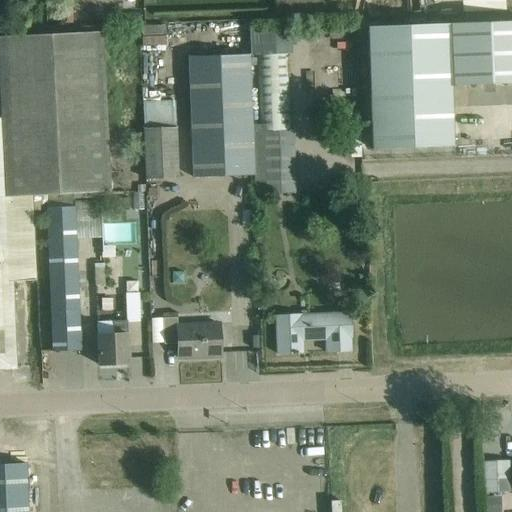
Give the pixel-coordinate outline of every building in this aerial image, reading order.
[(337,3),(325,4),(326,15),(338,15),(337,3)] [(73,7),(62,7),(62,17),(73,17),(73,7)] [(141,12),(129,13),(129,21),(141,20),(141,12)] [(132,21),(132,41),(157,41),(156,21),(132,21)] [(372,150),(452,147),(450,86),(511,84),(511,22),(368,28),(372,150)] [(0,369),(16,369),(13,282),(36,281),(32,196),(111,193),(109,145),(104,32),(0,36),(0,85),(1,119),(0,119),(0,369)] [(295,133),(290,128),(287,54),(257,55),(260,129),(251,129),(254,193),(274,193),(296,193),(295,145),(295,133)] [(253,175),(248,55),(189,58),(193,177),(253,175)] [(177,176),(175,126),(174,103),(142,104),(143,127),(145,178),(177,176)] [(131,198),(115,199),(115,210),(131,209),(131,198)] [(52,352),(80,351),(74,207),(46,208),(52,352)] [(103,263),(95,263),(95,284),(104,283),(103,263)] [(112,321),(96,321),(97,335),(98,364),(128,363),(127,321),(139,321),(138,293),(126,293),(127,320),(112,321)] [(365,299),(355,299),(356,313),(366,313),(365,299)] [(325,351),(351,351),(350,313),(277,315),(278,353),(304,352),(303,338),(325,338),(325,351)] [(178,358),(221,356),(219,323),(177,325),(177,317),(163,318),(164,344),(177,343),(178,358)] [(485,492),(510,491),(508,461),(484,462),(485,492)] [(0,511),(27,511),(25,463),(0,464),(0,511)] [(486,511),(501,511),(501,497),(486,497),(486,511)]
